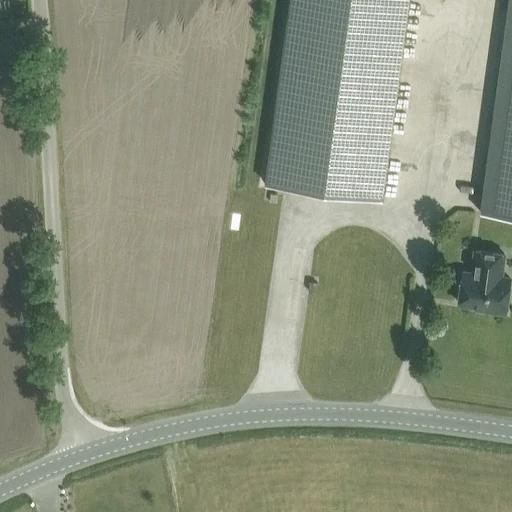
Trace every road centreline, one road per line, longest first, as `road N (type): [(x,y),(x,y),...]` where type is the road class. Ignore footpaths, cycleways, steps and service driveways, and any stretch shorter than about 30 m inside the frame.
road 1 (unclassified): [(82,456),(62,382),(39,0)]
road 2 (tertiary): [(511,437),(404,420),(301,417),(149,436),(82,456)]
road 3 (unknown): [(251,423),(279,246),(293,216),(329,203),(414,215)]
road 4 (unknown): [(414,215),(441,0)]
road 5 (unknown): [(404,420),(414,215)]
